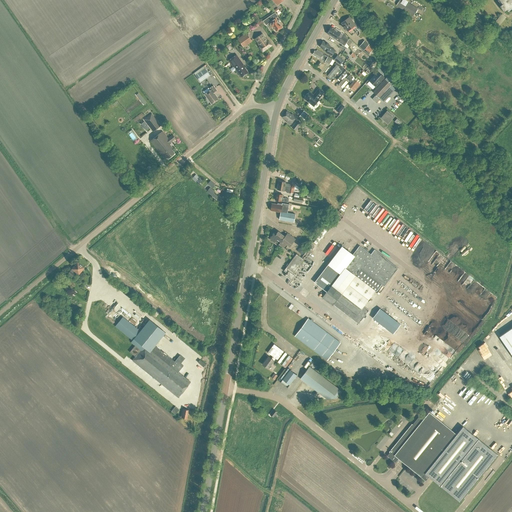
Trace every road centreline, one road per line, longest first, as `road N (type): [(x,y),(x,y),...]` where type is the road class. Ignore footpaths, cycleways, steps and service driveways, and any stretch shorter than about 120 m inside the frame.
road 1 (unclassified): [(249,106),(0,313)]
road 2 (tertiary): [(225,387),(276,109)]
road 3 (residential): [(225,387),(277,397),(419,511)]
road 4 (tertiary): [(202,511),(225,387)]
